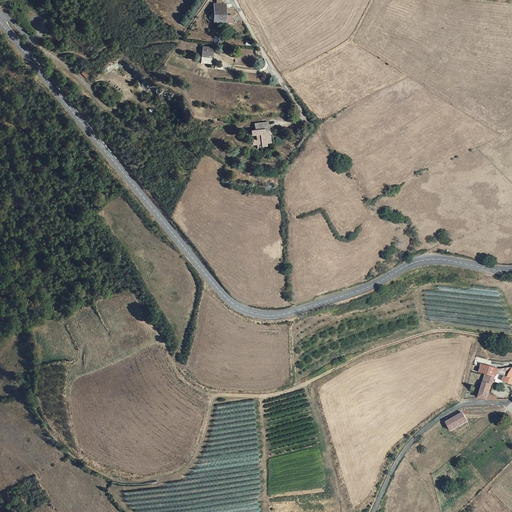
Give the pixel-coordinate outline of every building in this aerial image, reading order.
[(226,14),(228,14),(228,2),(218,1),(216,19),(225,19),(226,14)] [(202,54),(209,55),(210,53),(213,53),(214,45),(204,44),(202,54)] [(270,128),(270,123),(256,125),(256,129),(252,130),(253,134),(257,134),(258,138),(253,139),(254,143),(262,142),(263,144),(263,145),(264,146),(264,145),(266,145),(267,145),(267,144),(267,142),(272,141),(271,135),(270,135),(270,134),(269,134),(266,133),(266,130),(266,128),(270,128)] [(488,375),(497,378),(498,374),(499,371),(484,366),(482,373),(488,375)] [(498,374),(497,378),(488,375),(480,401),(493,403),(499,404),(502,404),(502,402),(500,400),(501,399),(491,394),(495,383),(503,386),(504,383),(506,376),(498,374)] [(471,416),(455,425),(459,433),(476,425),(471,416)]
